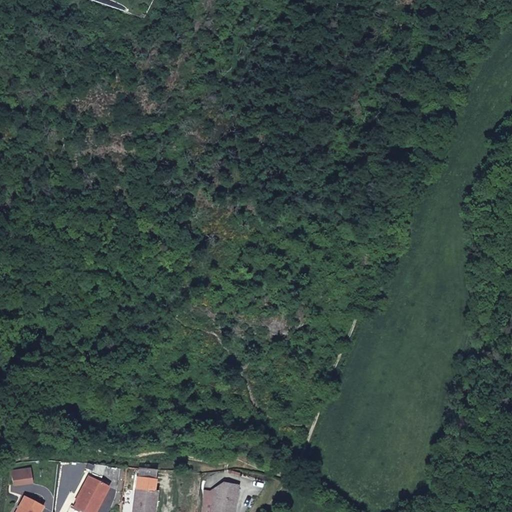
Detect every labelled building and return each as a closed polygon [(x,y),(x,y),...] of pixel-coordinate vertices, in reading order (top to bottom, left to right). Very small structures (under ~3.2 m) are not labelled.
[(157,469),(139,468),(137,484),(155,486),(157,469)] [(86,511),(95,511),(110,486),(90,476),(76,506),(86,511)] [(234,511),(239,493),(232,491),(226,483),(214,491),(218,497),(217,501),(214,501),(212,511),(234,511)] [(232,491),(239,493),(240,486),(226,483),(232,491)] [(155,511),(158,490),(137,487),(133,511),(155,511)] [(16,511),(40,511),(45,504),(26,495),(16,511)]
